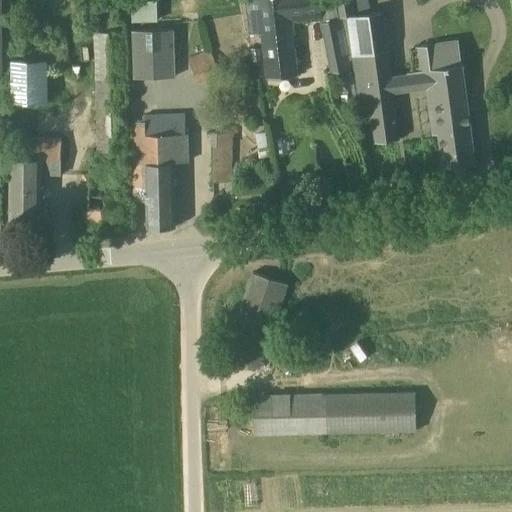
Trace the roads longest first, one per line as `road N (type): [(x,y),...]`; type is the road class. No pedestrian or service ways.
road 1 (unclassified): [(511,200),(187,253)]
road 2 (unclassified): [(193,511),(187,253)]
road 3 (unclassified): [(187,253),(0,267)]
